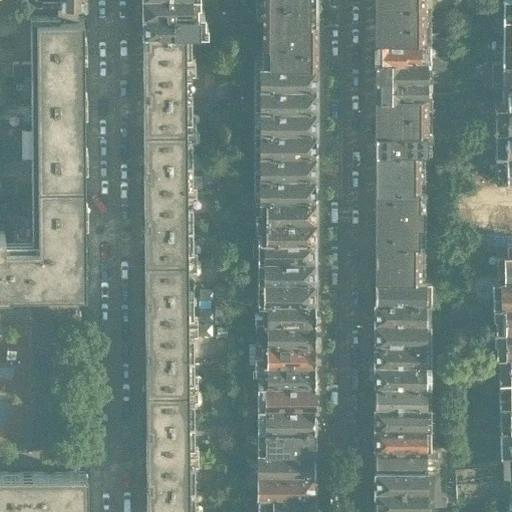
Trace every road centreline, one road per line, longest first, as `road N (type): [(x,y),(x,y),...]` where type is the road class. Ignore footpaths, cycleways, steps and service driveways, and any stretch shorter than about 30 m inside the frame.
road 1 (residential): [(115,511),(111,0)]
road 2 (residential): [(342,511),(343,0)]
